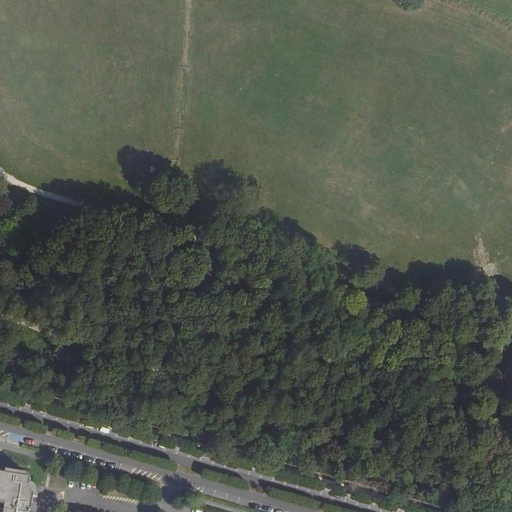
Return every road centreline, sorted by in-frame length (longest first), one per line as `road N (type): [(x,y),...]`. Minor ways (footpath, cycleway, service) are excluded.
road 1 (track): [(511,385),(412,323),(315,277),(29,188),(0,170)]
road 2 (secondary): [(368,511),(0,408)]
road 3 (secondary): [(0,425),(305,511)]
road 4 (track): [(0,284),(48,274),(153,226)]
